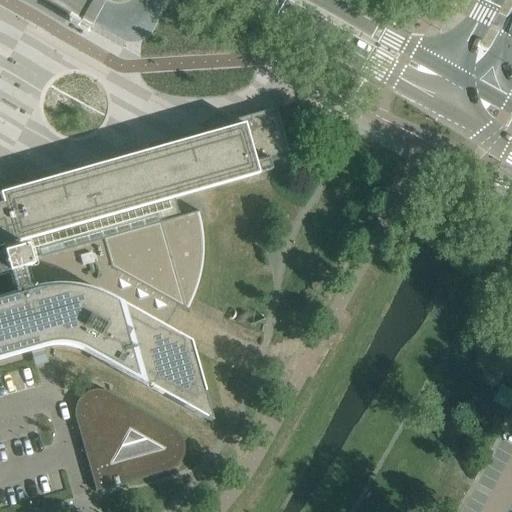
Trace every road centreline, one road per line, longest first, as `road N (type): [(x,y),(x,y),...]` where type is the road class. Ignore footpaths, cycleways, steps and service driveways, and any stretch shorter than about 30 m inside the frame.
road 1 (secondary): [(255,0),(449,110)]
road 2 (secondary): [(464,82),(310,0)]
